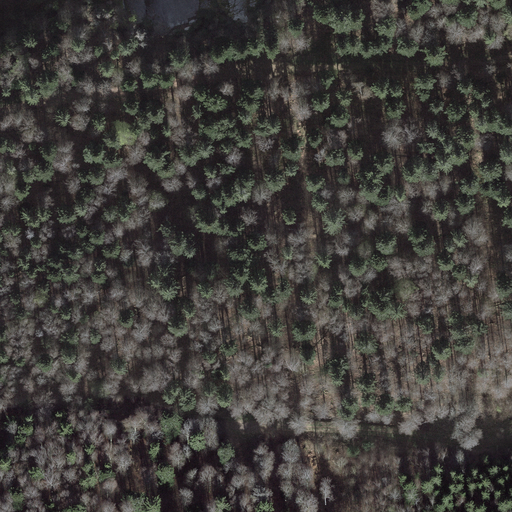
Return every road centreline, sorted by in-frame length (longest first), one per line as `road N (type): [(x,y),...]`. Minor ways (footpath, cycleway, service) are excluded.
road 1 (track): [(0,426),(38,410),(142,405),(511,443)]
road 2 (track): [(511,56),(270,73),(0,115)]
